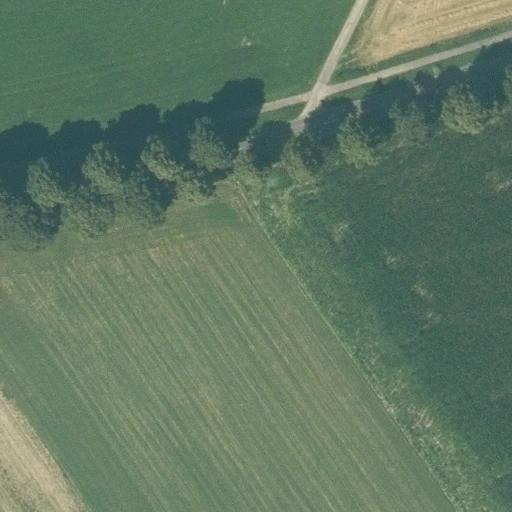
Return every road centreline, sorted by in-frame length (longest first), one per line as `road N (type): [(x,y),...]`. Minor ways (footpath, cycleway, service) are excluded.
road 1 (secondary): [(0,198),(321,123),(511,61)]
road 2 (track): [(321,123),(318,100),(367,0)]
